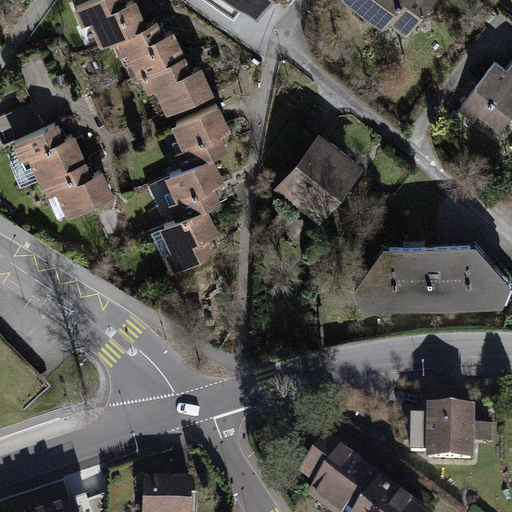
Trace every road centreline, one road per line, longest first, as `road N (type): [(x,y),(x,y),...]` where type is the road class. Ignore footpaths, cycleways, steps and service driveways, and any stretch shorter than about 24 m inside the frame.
road 1 (tertiary): [(190,408),(363,362),(511,350)]
road 2 (residential): [(511,235),(376,126),(280,35)]
road 3 (residential): [(190,408),(100,323),(0,255)]
road 4 (tertiary): [(0,472),(190,408)]
road 5 (residential): [(263,511),(190,408)]
